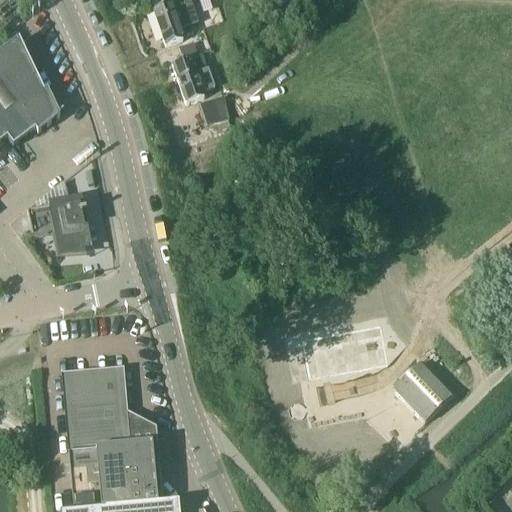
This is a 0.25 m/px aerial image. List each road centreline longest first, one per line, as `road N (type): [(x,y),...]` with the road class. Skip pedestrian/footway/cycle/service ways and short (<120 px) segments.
road 1 (tertiary): [(153,285),(105,100),(61,0)]
road 2 (tertiary): [(229,511),(184,403),(153,285)]
road 3 (residential): [(0,316),(153,285)]
